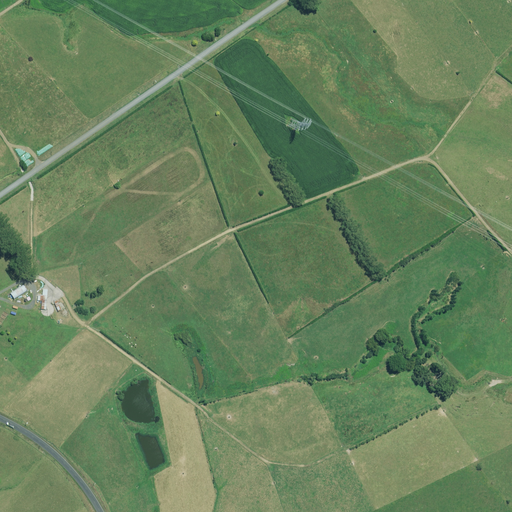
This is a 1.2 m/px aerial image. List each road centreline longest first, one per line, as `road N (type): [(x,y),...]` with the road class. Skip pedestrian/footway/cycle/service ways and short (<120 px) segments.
road 1 (unclassified): [(283,0),(0,193)]
road 2 (tertiary): [(100,511),(65,463),(0,418)]
